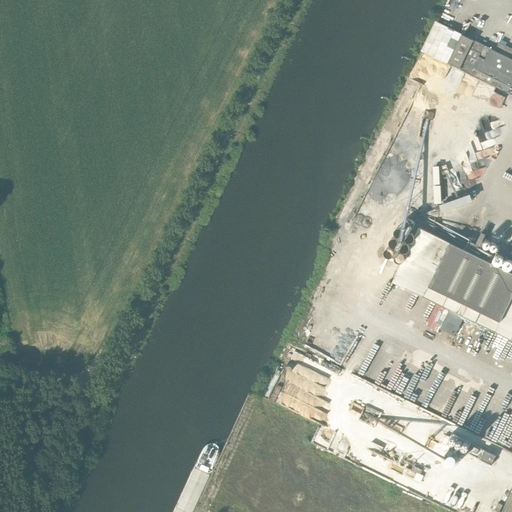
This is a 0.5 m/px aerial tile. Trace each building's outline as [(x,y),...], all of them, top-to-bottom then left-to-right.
[(511,49),(499,43),(495,51),(461,35),(447,63),(459,69),(508,92),(511,93),(511,49)] [(440,198),(444,208),(473,199),(470,189),(440,198)] [(390,280),(476,322),(511,339),(511,271),(503,267),(450,241),(449,242),(420,228),(399,270),(396,269),(390,280)] [(452,442),(449,448),(444,459),(456,465),(462,454),(464,448),(468,450),(471,443),(452,433),(449,441),(452,442)] [(472,445),(468,454),(492,465),(492,464),(495,456),(496,457),(496,456),(472,445)] [(494,510),(497,511),(499,511),(502,505),(498,503),(494,510)]
